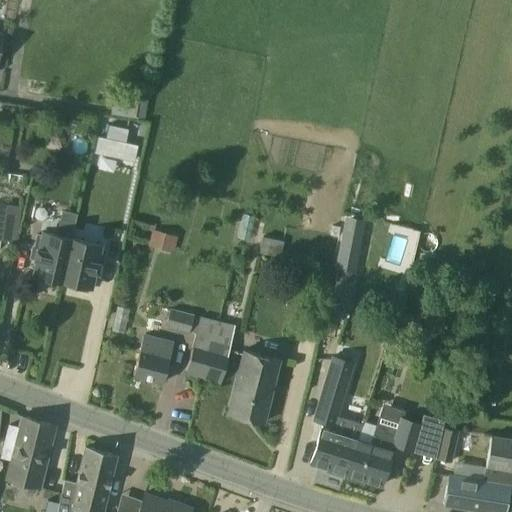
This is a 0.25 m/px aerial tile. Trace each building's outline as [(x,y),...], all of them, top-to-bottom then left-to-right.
[(113,98),(110,115),(135,119),(138,103),(113,98)] [(0,173),(6,174),(14,125),(0,123),(0,173)] [(97,137),(94,153),(134,162),(138,145),(125,143),(128,129),(108,125),(105,138),(97,137)] [(0,240),(17,243),(21,207),(0,204),(0,240)] [(341,259),(356,260),(357,224),(342,223),(341,259)] [(153,228),(150,246),(176,250),(179,233),(153,228)] [(48,279),(61,282),(71,239),(42,232),(41,236),(36,235),(33,247),(38,249),(32,275),(34,276),(33,280),(47,283),(48,279)] [(73,290),(87,293),(88,288),(90,288),(97,262),(101,263),(104,250),(99,249),(100,246),(71,239),(61,282),(74,285),(73,290)] [(165,328),(189,335),(194,315),(170,309),(165,328)] [(185,374),(221,385),(235,325),(199,317),(185,374)] [(132,376),(162,384),(173,343),(143,335),(132,376)] [(227,415),(263,424),(278,359),(243,351),(227,415)] [(345,475),(361,424),(336,416),(352,363),(333,357),(314,420),(324,423),(311,464),(327,469),(326,473),(341,478),(342,474),(345,475)] [(4,479),(40,488),(56,425),(20,416),(17,429),(10,426),(1,456),(10,459),(4,479)] [(380,486),(391,451),(392,447),(414,452),(422,423),(399,417),(396,431),(362,421),(361,424),(345,475),(347,475),(345,479),(362,484),(363,480),(380,486)] [(436,460),(452,463),(459,432),(442,428),(436,460)] [(448,476),(443,505),(482,511),(511,511),(511,439),(490,436),(482,482),(448,476)] [(92,511),(101,511),(115,455),(84,447),(76,483),(64,480),(58,503),(59,503),(75,507),(92,511)] [(189,511),(190,508),(174,503),(173,505),(143,495),(136,511),(189,511)] [(41,511),(40,511),(57,511),(59,503),(47,500),(44,511),(41,511)] [(74,511),(75,507),(59,503),(57,511),(74,511)]
